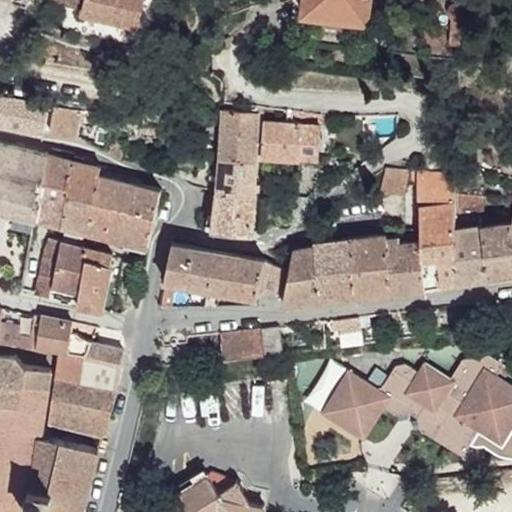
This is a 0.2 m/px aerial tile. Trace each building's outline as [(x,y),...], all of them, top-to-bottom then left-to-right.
[(146,0),(87,0),(85,13),(141,25),(146,0)] [(305,0),(304,14),(369,22),(371,0),(305,0)] [(466,9),(466,6),(464,4),(462,2),(459,2),(456,2),(454,3),(452,5),(451,8),(451,10),(451,13),(453,15),(454,16),(455,17),(457,18),(460,18),(461,17),(464,16),(465,14),(466,12),(466,9)] [(369,22),(304,14),(302,25),(367,32),(369,22)] [(465,17),(465,14),(464,16),(461,17),(460,18),(457,18),(455,17),(454,16),(453,15),(452,44),(464,45),(465,17)] [(0,123),(46,133),(53,103),(0,91),(0,123)] [(85,110),(54,106),(52,132),(82,136),(85,110)] [(257,160),(260,112),(253,111),(224,109),(221,156),(257,160)] [(264,120),(262,155),(319,159),(322,123),(264,120)] [(42,178),(46,153),(0,142),(0,207),(35,216),(42,178)] [(126,148),(104,142),(101,150),(124,161),(126,148)] [(70,184),(72,160),(46,153),(42,178),(70,184)] [(218,191),(255,196),(257,160),(221,156),(218,191)] [(97,174),(100,174),(101,166),(72,160),(70,184),(66,224),(91,230),(97,174)] [(411,168),(387,166),(381,192),(405,192),(408,183),(411,168)] [(455,192),(456,171),(411,168),(408,183),(421,184),(421,229),(421,233),(457,229),(455,192)] [(116,236),(151,245),(162,189),(100,174),(97,174),(91,230),(116,236)] [(35,216),(66,224),(70,184),(42,178),(35,216)] [(215,228),(218,191),(210,189),(206,228),(215,228)] [(253,233),(255,196),(218,191),(215,228),(253,233)] [(484,196),(461,192),(462,209),(483,210),(484,196)] [(511,222),(483,227),(483,228),(490,276),(511,273),(511,222)] [(483,227),(456,230),(460,280),(460,281),(490,276),(483,228),(483,227)] [(457,229),(421,233),(421,240),(420,250),(426,287),(427,287),(460,281),(460,280),(456,230),(457,229)] [(386,231),(387,233),(388,242),(397,242),(395,231),(386,231)] [(351,236),(359,295),(393,291),(388,242),(387,233),(351,236)] [(351,236),(315,240),(315,244),(317,244),(322,299),(359,295),(351,236)] [(29,246),(21,289),(51,295),(52,292),(54,285),(52,285),(61,241),(50,238),(43,251),(43,255),(35,254),(36,248),(29,246)] [(393,291),(426,287),(420,250),(421,240),(397,242),(388,242),(393,291)] [(52,285),(54,285),(80,291),(89,249),(61,241),(52,285)] [(265,258),(201,246),(174,242),(160,306),(166,306),(173,306),(177,286),(174,285),(175,280),(259,296),(260,293),(282,288),(286,269),(265,258)] [(294,248),(284,303),(322,299),(317,244),(315,244),(294,248)] [(79,298),(77,305),(102,309),(112,254),(89,249),(80,291),(79,298)] [(54,285),(52,292),(79,298),(80,291),(54,285)] [(5,309),(0,307),(0,340),(16,343),(37,347),(42,316),(5,309)] [(361,316),(362,327),(372,326),(371,314),(361,316)] [(43,315),(42,316),(37,347),(60,351),(69,352),(70,351),(88,354),(94,341),(82,338),(78,332),(72,330),(74,320),(43,315)] [(360,316),(333,319),(334,328),(342,327),(343,331),(362,328),(360,316)] [(295,324),(282,326),(282,332),(296,331),(295,324)] [(282,326),(263,328),(266,354),(284,352),(282,332),(282,326)] [(263,328),(221,332),(224,359),(266,354),(263,328)] [(0,340),(0,511),(30,511),(31,510),(42,511),(82,511),(99,448),(43,435),(52,368),(24,364),(17,353),(14,353),(16,343),(0,340)] [(328,346),(326,340),(314,341),(315,348),(328,346)] [(119,374),(123,348),(94,341),(88,354),(70,351),(69,352),(60,351),(49,423),(104,437),(117,396),(118,380),(119,374)] [(349,368),(322,410),(364,437),(385,406),(396,414),(409,410),(417,399),(426,404),(417,417),(420,429),(462,456),(469,445),(482,446),(490,453),(504,458),(511,457),(511,385),(498,376),(505,365),(489,354),(464,360),(451,379),(425,362),(419,371),(406,363),(396,366),(381,389),(349,368)] [(286,360),(267,363),(269,383),(289,380),(286,360)] [(214,471),(210,474),(220,491),(237,482),(238,479),(214,471)] [(220,491),(210,474),(163,502),(169,511),(264,511),(266,503),(251,501),(241,499),(239,495),(246,492),(241,484),(243,481),(238,479),(237,482),(220,491)] [(251,501),(246,492),(239,495),(241,499),(251,501)]
